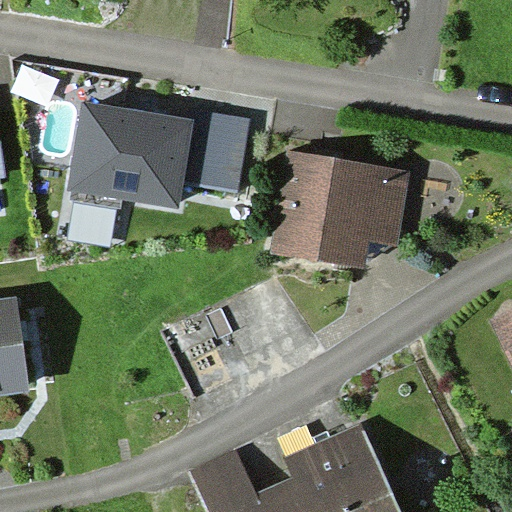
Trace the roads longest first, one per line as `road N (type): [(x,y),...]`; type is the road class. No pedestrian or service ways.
road 1 (residential): [(511,261),(192,447),(115,481),(0,504)]
road 2 (residential): [(0,34),(511,124)]
